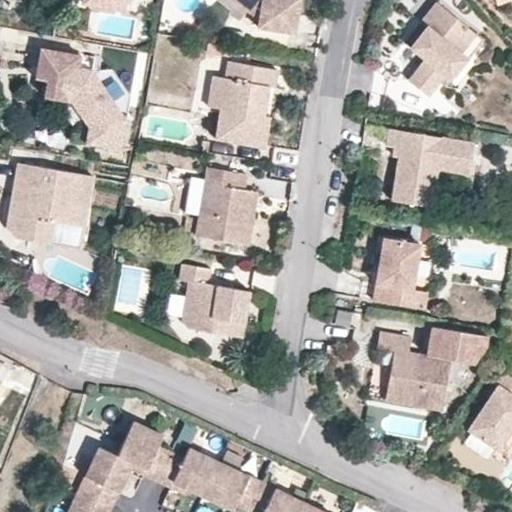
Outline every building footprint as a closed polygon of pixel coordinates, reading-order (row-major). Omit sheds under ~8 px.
[(297,14),(299,0),(230,0),(236,4),(238,0),(240,0),(250,6),(260,7),(258,19),(257,26),(288,31),(291,13),(297,14)] [(240,0),(238,0),(236,4),(258,19),(260,7),(250,6),(240,0)] [(421,22),(427,27),(443,7),(437,2),(421,22)] [(477,33),(443,7),(427,27),(433,32),(417,52),(426,59),(409,80),(429,96),(446,75),(451,80),(468,58),(461,53),(477,33)] [(291,13),(288,31),(294,32),(297,14),(291,13)] [(433,32),(427,27),(411,47),(417,52),(433,32)] [(123,120),(88,69),(75,66),(77,55),(37,48),(35,64),(39,65),(47,67),(45,76),(38,74),(37,79),(34,95),(55,99),(56,94),(60,92),(70,96),(82,111),(72,118),(78,127),(75,143),(117,151),(123,120)] [(278,70),(229,61),(226,78),(213,75),(208,106),(220,109),(215,138),(264,147),(270,116),(256,113),(258,104),(266,105),(266,104),(269,86),(275,88),(278,70)] [(39,65),(38,74),(45,76),(47,67),(39,65)] [(60,92),(56,94),(55,99),(59,100),(72,118),(82,111),(70,96),(60,92)] [(272,105),(266,104),(266,105),(258,104),(256,113),(270,116),(272,105)] [(475,143),(390,128),(387,145),(395,147),(400,148),(399,156),(392,200),(432,207),(438,169),(470,174),(475,143)] [(84,229),(93,177),(18,164),(11,202),(19,203),(13,236),(16,240),(50,246),(54,224),(84,229)] [(243,189),(246,173),(208,167),(196,236),(248,245),(254,212),(246,210),(249,190),(243,189)] [(258,192),(249,190),(246,210),(254,212),(258,192)] [(7,226),(13,236),(19,203),(11,202),(7,226)] [(422,244),(384,238),(373,301),(414,308),(417,291),(414,291),(422,244)] [(210,269),(180,265),(178,281),(187,282),(182,320),(187,329),(243,337),(250,291),(208,284),(210,269)] [(417,291),(414,308),(425,309),(429,293),(417,291)] [(165,314),(179,317),(183,295),(170,292),(165,314)] [(412,337),(379,332),(377,347),(395,350),(388,389),(421,395),(420,406),(443,410),(452,359),(474,363),(485,344),(487,335),(432,326),(427,355),(409,352),(412,337)] [(511,376),(504,371),(495,384),(498,386),(467,430),(497,450),(511,428),(511,376)] [(388,389),(386,400),(420,406),(421,395),(388,389)] [(147,468),(144,473),(158,481),(171,487),(174,481),(188,489),(234,509),(236,504),(250,510),(253,511),(329,511),(189,447),(184,458),(158,446),(164,435),(134,421),(123,443),(118,454),(100,446),(69,511),(100,511),(106,501),(108,502),(114,490),(119,493),(131,467),(134,462),(147,468)] [(186,493),(188,489),(174,481),(171,487),(186,493)] [(113,504),(119,493),(114,490),(108,502),(113,504)] [(109,511),(113,504),(108,502),(106,501),(100,511),(109,511)]
